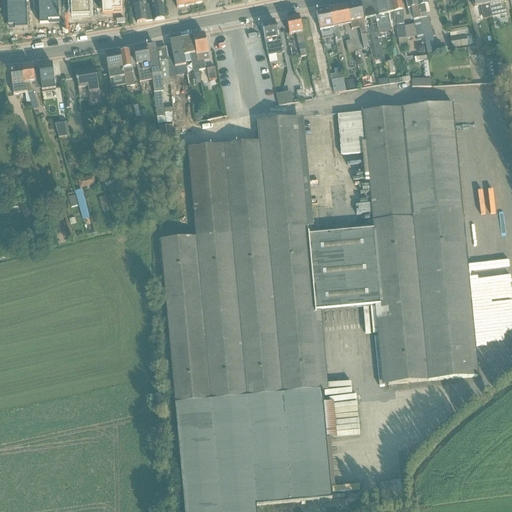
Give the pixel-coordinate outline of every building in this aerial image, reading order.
[(26,30),(25,0),(6,0),(7,30),(26,30)] [(57,0),(37,0),(39,25),(58,24),(57,0)] [(89,0),(69,0),(71,20),(90,19),(89,0)] [(121,15),(120,0),(101,0),(102,16),(121,15)] [(187,7),(186,0),(173,0),(175,9),(187,7)] [(392,14),(388,0),(379,0),(374,1),(378,17),(392,14)] [(388,0),(392,14),(401,11),(397,0),(388,0)] [(416,9),(414,0),(403,0),(406,11),(416,9)] [(414,0),(416,9),(427,7),(425,0),(414,0)] [(488,6),(486,0),(470,0),(473,10),(488,6)] [(362,21),(374,19),(371,2),(359,4),(362,21)] [(153,22),(164,20),(161,3),(150,5),(153,22)] [(362,21),(359,4),(343,8),(347,24),(362,21)] [(135,24),(144,23),(141,5),(132,7),(135,24)] [(329,28),(347,24),(343,8),(326,11),(329,28)] [(329,28),(326,11),(314,14),(317,31),(329,28)] [(286,36),(300,33),(297,18),(283,21),(286,36)] [(261,41),(275,38),(272,22),(258,25),(261,41)] [(475,28),(457,27),(457,35),(474,36),(475,28)] [(194,57),(206,54),(201,35),(190,38),(194,57)] [(194,57),(190,38),(179,40),(183,60),(194,57)] [(458,38),(458,47),(479,47),(479,38),(458,38)] [(173,62),(183,60),(179,40),(168,42),(173,62)] [(359,41),(352,43),(355,55),(362,53),(359,41)] [(157,64),(168,62),(165,47),(154,50),(157,64)] [(483,49),(465,49),(466,59),(484,58),(483,49)] [(121,69),(130,68),(129,57),(128,51),(118,52),(121,69)] [(105,73),(119,70),(116,53),(101,55),(105,73)] [(130,68),(146,65),(144,54),(129,57),(130,68)] [(421,66),(434,66),(434,58),(421,58),(421,66)] [(88,105),(100,103),(93,60),(72,63),(78,101),(87,100),(88,105)] [(362,62),(353,64),(356,75),(365,72),(362,62)] [(42,93),(55,91),(52,65),(38,66),(42,93)] [(21,89),(33,87),(30,68),(19,69),(21,89)] [(21,89),(19,69),(6,70),(9,90),(21,89)] [(214,70),(216,85),(223,84),(221,69),(214,70)] [(188,78),(189,94),(197,94),(196,78),(188,78)] [(341,88),(350,89),(351,82),(341,81),(341,88)] [(321,99),(319,91),(310,94),(309,91),(302,92),(305,104),(321,99)] [(297,92),(282,96),(285,108),(299,104),(297,92)] [(312,236),(301,120),(254,125),(256,144),(185,150),(193,238),(156,241),(181,511),(255,511),(255,508),(331,501),(321,397),(330,396),(322,313),(371,309),(379,391),(478,382),(452,104),(360,113),(371,231),(312,236)] [(65,140),(75,136),(72,124),(61,127),(65,140)] [(85,181),(86,187),(100,184),(99,178),(85,181)] [(89,190),(81,192),(87,222),(94,221),(89,190)] [(413,462),(421,471),(441,453),(433,444),(413,462)] [(405,511),(405,487),(384,488),(384,511),(405,511)]
